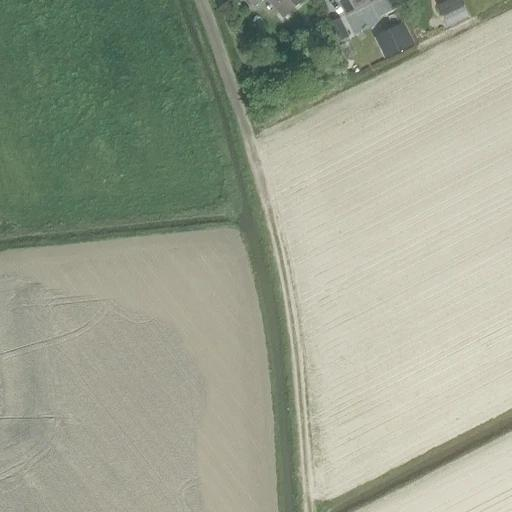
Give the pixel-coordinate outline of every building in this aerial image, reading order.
[(269,0),(284,17),(303,0),(247,0),(254,8),(263,0),(269,0)] [(378,18),(397,8),(393,0),(339,0),(347,15),(370,4),(378,18)] [(470,16),(461,0),(448,0),(437,5),(447,27),(470,16)] [(338,42),(348,37),(339,18),(328,24),(338,42)] [(382,35),(393,56),(416,45),(405,23),(382,35)]
